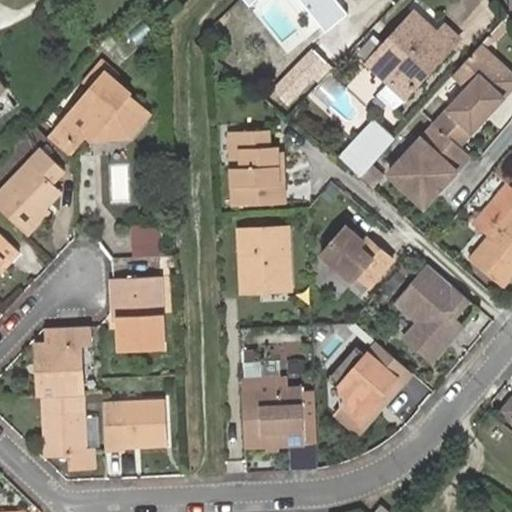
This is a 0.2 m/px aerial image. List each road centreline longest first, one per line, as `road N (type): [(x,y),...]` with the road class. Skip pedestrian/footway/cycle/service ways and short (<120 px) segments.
road 1 (track): [(209,511),(179,28),(209,0)]
road 2 (residential): [(511,336),(380,479),(344,490),(67,506)]
